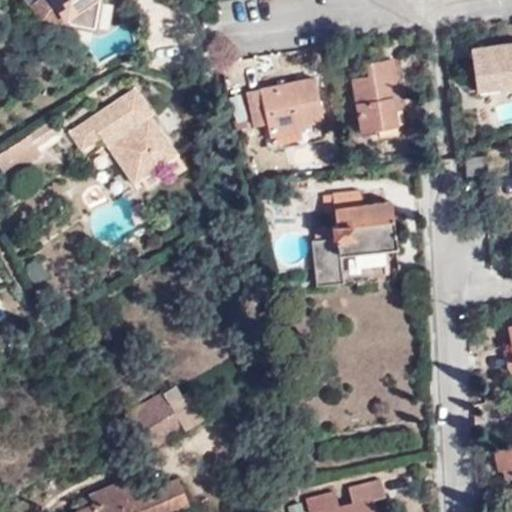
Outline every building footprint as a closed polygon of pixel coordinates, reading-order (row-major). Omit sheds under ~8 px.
[(86,4),(92,0),(36,0),(36,1),(46,16),(86,4)] [(99,31),(105,1),(104,0),(92,0),(86,4),(46,16),(44,19),(99,31)] [(511,44),(469,49),(473,90),(511,85),(511,44)] [(361,132),(405,127),(401,99),(394,99),(389,61),(369,63),(370,76),(354,78),(361,132)] [(327,139),(315,79),(250,91),(256,126),(268,124),(272,150),(327,139)] [(152,112),(137,88),(69,131),(81,149),(105,133),(135,182),(176,155),(150,114),(152,112)] [(43,151),(31,133),(0,153),(0,163),(8,175),(43,151)] [(486,174),(485,156),(466,156),(468,175),(486,174)] [(398,248),(392,201),(361,204),(360,194),(334,195),(337,236),(312,239),(316,283),(343,280),(341,253),(398,248)] [(298,310),(296,291),(285,292),(287,312),(298,310)] [(205,419),(190,392),(184,395),(177,384),(165,391),(187,430),(205,419)] [(187,430),(165,391),(126,412),(148,451),(187,430)] [(273,503),(275,437),(252,436),(249,502),(273,503)] [(511,446),(490,450),(495,472),(499,472),(507,511),(511,510),(511,446)] [(170,511),(189,504),(178,478),(143,493),(135,476),(90,496),(92,501),(75,508),(76,511),(170,511)] [(384,495),(380,480),(348,488),(352,503),(338,507),(334,492),(305,499),(308,511),(317,511),(320,511),(319,511),(374,511),(371,498),(384,495)] [(289,506),(290,511),(303,511),(302,503),(289,506)]
